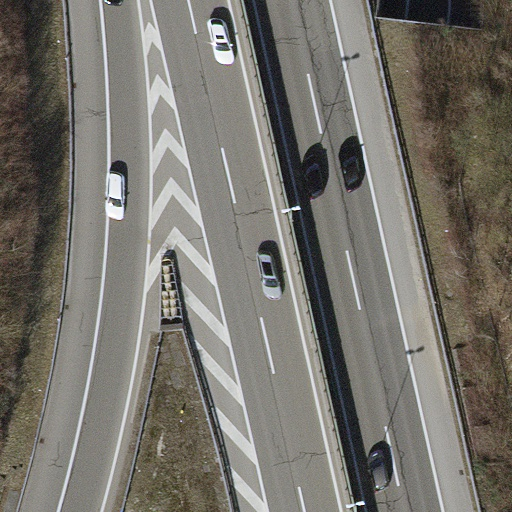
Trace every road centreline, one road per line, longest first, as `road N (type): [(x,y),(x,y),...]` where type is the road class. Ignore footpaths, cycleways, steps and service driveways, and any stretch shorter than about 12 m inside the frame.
road 1 (motorway): [(312,511),(400,191),(430,0)]
road 2 (motorway): [(190,0),(306,511)]
road 3 (motorway): [(405,511),(293,0)]
road 4 (motorway): [(123,0),(128,258),(108,403),(82,511)]
